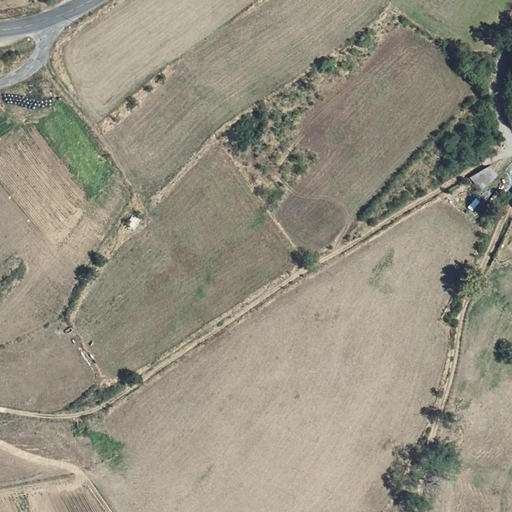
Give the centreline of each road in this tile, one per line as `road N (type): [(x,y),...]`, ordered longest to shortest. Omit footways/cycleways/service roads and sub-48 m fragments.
road 1 (track): [(511,153),(313,268),(103,410),(64,418),(0,410)]
road 2 (track): [(416,511),(419,467),(449,386),(466,305),(511,207)]
